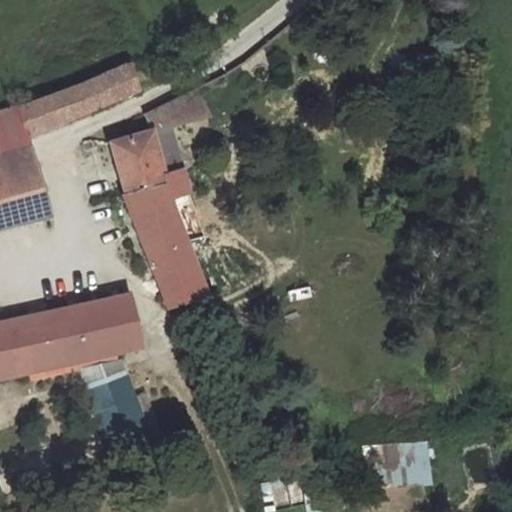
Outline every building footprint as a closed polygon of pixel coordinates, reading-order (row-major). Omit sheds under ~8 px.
[(130,63),(18,107),(28,133),(138,89),(130,63)] [(0,153),(32,143),(28,133),(18,107),(0,114),(0,153)] [(188,117),(153,126),(160,147),(193,140),(188,117)] [(113,152),(130,205),(169,196),(173,208),(183,206),(194,204),(187,180),(165,187),(151,143),(113,152)] [(0,222),(49,212),(39,160),(0,171),(0,222)] [(169,196),(130,205),(163,309),(200,298),(173,208),(169,196)] [(0,371),(9,370),(11,377),(85,363),(83,356),(127,348),(145,344),(132,288),(0,309),(0,371)] [(127,348),(83,356),(85,363),(102,458),(156,448),(146,397),(136,399),(127,348)] [(248,423),(229,427),(234,454),(256,451),(248,423)] [(377,457),(378,483),(450,483),(449,457),(377,457)]
